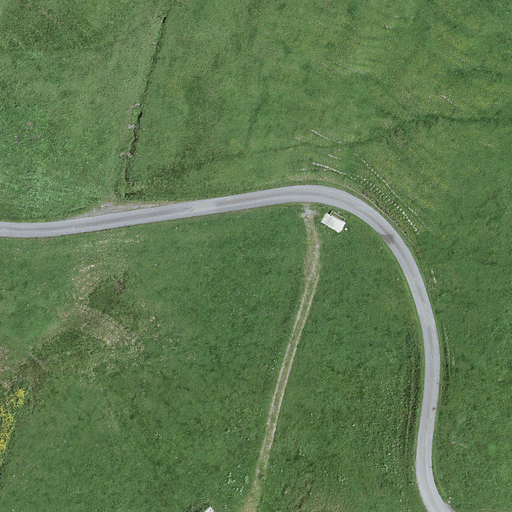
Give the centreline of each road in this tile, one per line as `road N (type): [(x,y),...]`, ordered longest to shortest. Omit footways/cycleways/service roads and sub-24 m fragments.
road 1 (unclassified): [(438,511),(425,468),(429,322),(403,254),(358,208),(301,193),(57,228),(0,228)]
road 2 (track): [(301,193),(311,275),(251,511)]
